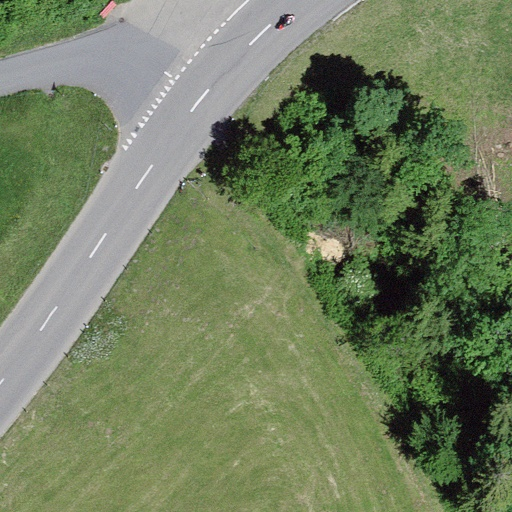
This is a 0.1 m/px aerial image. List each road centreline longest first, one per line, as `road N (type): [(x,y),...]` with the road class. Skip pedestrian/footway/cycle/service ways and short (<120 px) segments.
road 1 (secondary): [(0,384),(202,97)]
road 2 (unclassified): [(202,97),(175,76),(109,62),(0,78)]
road 3 (secondary): [(202,97),(302,0)]
